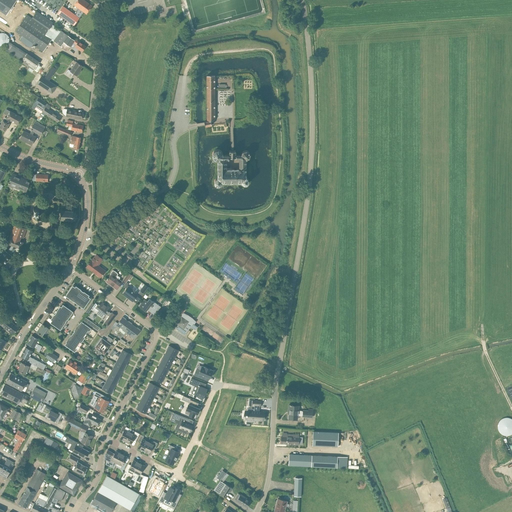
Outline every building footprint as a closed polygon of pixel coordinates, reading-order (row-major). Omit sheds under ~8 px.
[(0,0),(0,10),(7,15),(17,0),(0,0)] [(65,0),(43,0),(58,11),(65,0)] [(84,0),(77,0),(74,5),(86,14),(92,6),(84,0)] [(79,18),(63,6),(57,14),(74,26),(79,18)] [(75,39),(75,40),(68,35),(61,30),(56,27),(53,24),(54,23),(37,11),(32,18),(27,14),(15,31),(22,36),(19,40),(31,48),(34,44),(36,46),(36,47),(43,52),(50,42),(52,43),(53,41),(67,51),(70,47),(73,43),(76,45),(75,46),(82,52),(86,46),(78,41),(75,39)] [(1,46),(2,46),(4,46),(5,46),(6,45),(7,45),(8,44),(8,43),(9,42),(9,41),(9,40),(9,38),(9,37),(8,36),(8,35),(7,34),(6,34),(5,33),(4,33),(2,33),(1,33),(0,33),(0,45),(0,46),(1,46)] [(21,62),(34,70),(40,62),(27,53),(9,42),(4,49),(22,61),(21,62)] [(71,78),(74,74),(76,75),(83,66),(76,62),(70,71),(68,69),(65,74),(71,78)] [(49,70),(45,77),(49,80),(54,73),(49,70)] [(41,76),(36,83),(52,94),(57,86),(41,76)] [(207,121),(204,122),(205,124),(205,127),(212,126),(211,124),(211,123),(211,121),(215,120),(215,89),(215,76),(206,76),(207,121)] [(45,107),(42,112),(39,116),(33,112),(38,104),(43,107),(46,102),(38,97),(35,102),(27,114),(39,122),(45,114),(58,122),(61,117),(45,107)] [(67,109),(64,109),(63,113),(65,116),(82,119),(84,112),(82,112),(82,111),(81,110),(80,110),(78,110),(78,111),(67,109)] [(22,117),(10,110),(6,117),(5,117),(0,125),(0,128),(5,131),(10,121),(18,125),(22,117)] [(66,125),(72,126),(71,130),(82,132),(83,126),(73,123),(73,121),(67,120),(66,125)] [(44,129),(33,124),(30,130),(31,131),(30,134),(24,131),(20,139),(31,145),(35,137),(32,135),(34,132),(41,135),(44,129)] [(70,137),(72,132),(58,126),(56,131),(70,137)] [(74,148),(79,149),(81,137),(72,136),(71,143),(70,143),(69,146),(70,147),(72,147),(73,146),(74,146),(74,148)] [(236,150),(232,150),(229,150),(229,155),(225,155),(223,155),(223,153),(222,152),(222,151),(220,150),(219,149),(218,149),(216,149),(215,150),(214,151),(213,152),(212,153),(212,154),(212,156),(213,157),(213,158),(214,159),(216,160),(217,160),(217,162),(217,177),(216,178),(215,178),(214,179),(214,181),(214,182),(214,183),(215,184),(216,185),(217,186),(218,186),(219,186),(221,185),(222,184),(222,183),(223,182),(241,182),(242,183),(242,184),(243,184),(244,185),(245,185),(246,184),(247,184),(248,183),(249,182),(249,181),(249,180),(249,179),(248,178),(247,177),(246,177),(246,160),(248,160),(249,159),(250,158),(251,156),(251,155),(251,154),(250,152),(249,151),(248,150),(247,150),(245,150),(244,150),(243,151),(242,152),(241,153),(241,155),(240,155),(236,155),(236,150)] [(13,173),(8,186),(13,188),(14,186),(21,188),(20,189),(26,191),(30,181),(24,179),(24,180),(17,178),(18,175),(13,173)] [(61,219),(71,220),(74,220),(76,218),(77,216),(76,214),(75,212),(73,211),(62,209),(63,201),(53,200),(53,205),(39,204),(38,209),(35,209),(34,207),(33,208),(34,209),(34,214),(32,214),(33,215),(34,214),(35,214),(35,216),(36,217),(37,217),(37,221),(52,222),(51,228),(60,228),(61,219)] [(20,238),(24,239),(26,229),(14,225),(7,244),(12,245),(7,251),(5,250),(0,255),(0,265),(6,270),(15,259),(10,254),(14,246),(21,248),(23,242),(19,241),(20,238)] [(96,254),(86,267),(100,277),(105,270),(99,265),(103,259),(96,254)] [(111,275),(106,281),(110,284),(111,284),(113,286),(117,289),(123,281),(119,279),(120,277),(117,275),(118,274),(117,272),(115,271),(113,270),(110,274),(111,275)] [(122,280),(126,283),(132,275),(128,273),(122,280)] [(139,290),(137,292),(129,286),(124,293),(130,298),(129,299),(132,301),(135,297),(139,300),(144,294),(143,293),(148,287),(144,284),(139,291),(139,290)] [(72,285),(65,295),(74,301),(75,302),(84,308),(91,298),(88,296),(89,295),(84,291),(84,292),(81,290),(81,289),(76,286),(75,287),(72,285)] [(161,307),(154,302),(149,299),(147,302),(144,299),(139,306),(146,311),(147,309),(155,315),(161,307)] [(111,313),(108,311),(110,308),(104,303),(100,300),(95,307),(99,310),(96,313),(103,318),(106,314),(109,316),(104,322),(108,325),(116,315),(112,312),(111,313)] [(52,320),(50,322),(60,330),(66,321),(67,320),(73,311),(63,304),(61,306),(60,306),(56,311),(55,314),(54,314),(50,319),(52,320)] [(122,329),(128,321),(126,320),(126,319),(123,316),(118,323),(116,322),(115,324),(114,323),(111,328),(113,330),(117,325),(120,328),(119,330),(121,331),(122,329)] [(189,321),(181,316),(176,324),(178,325),(175,329),(185,335),(190,327),(195,330),(197,327),(195,326),(195,325),(194,325),(195,322),(192,320),(189,321)] [(0,324),(13,334),(19,327),(5,317),(0,322),(0,324)] [(129,320),(128,321),(122,329),(128,334),(134,326),(132,324),(132,323),(129,320)] [(76,327),(86,334),(88,331),(89,332),(91,329),(81,321),(79,324),(76,327)] [(49,329),(47,328),(48,328),(42,324),(36,332),(42,336),(44,333),(46,334),(49,329)] [(137,327),(137,328),(134,326),(128,334),(134,338),(141,329),(137,327)] [(73,333),(83,340),(85,337),(84,337),(86,334),(76,327),(74,330),(74,331),(73,333)] [(68,339),(78,346),(80,342),(81,343),(83,340),(73,333),(71,335),(68,339)] [(39,352),(42,347),(36,344),(39,339),(32,336),(27,344),(37,349),(36,351),(39,352)] [(78,346),(68,339),(66,342),(66,343),(64,345),(75,352),(77,349),(76,348),(78,346)] [(104,354),(111,345),(102,339),(95,347),(104,354)] [(166,349),(167,349),(166,352),(175,357),(178,350),(168,345),(166,349)] [(27,361),(37,366),(44,370),(46,365),(29,357),(33,351),(25,347),(21,356),(27,360),(27,361)] [(47,350),(44,355),(46,357),(45,357),(53,362),(54,362),(56,363),(57,361),(55,360),(58,356),(49,351),(47,350)] [(132,355),(131,354),(123,350),(119,356),(128,361),(129,358),(130,359),(132,355)] [(175,357),(166,352),(164,355),(162,358),(163,359),(171,363),(175,357)] [(116,363),(126,368),(127,364),(126,364),(128,361),(119,356),(116,363)] [(163,359),(162,358),(160,362),(161,362),(159,365),(168,370),(171,363),(163,359)] [(80,367),(73,362),(69,360),(65,367),(75,374),(80,367)] [(33,368),(22,363),(18,370),(25,374),(27,369),(31,371),(33,368)] [(112,369),(121,374),(123,371),(124,372),(126,368),(116,363),(112,369)] [(156,372),(165,376),(168,370),(159,365),(158,368),(157,368),(155,371),(156,372)] [(197,369),(194,375),(193,376),(204,380),(205,380),(203,379),(204,376),(209,378),(211,375),(213,371),(210,369),(205,367),(202,366),(200,370),(197,369)] [(121,377),(120,377),(121,374),(112,369),(109,376),(119,381),(121,377)] [(76,379),(77,380),(76,382),(81,385),(82,383),(83,383),(89,374),(84,370),(79,377),(78,376),(76,379)] [(161,383),(165,376),(156,372),(154,375),(153,374),(151,378),(161,383)] [(29,384),(26,383),(27,382),(11,373),(6,383),(22,391),(25,386),(27,387),(29,384)] [(117,385),(119,381),(109,376),(106,382),(114,387),(116,384),(117,385)] [(198,387),(194,395),(198,397),(198,398),(203,400),(207,390),(204,389),(206,384),(192,378),(189,383),(198,387)] [(113,390),(114,387),(106,382),(102,389),(112,394),(114,390),(113,390)] [(147,386),(148,386),(147,389),(155,394),(159,387),(149,382),(147,386)] [(5,384),(0,392),(0,393),(19,404),(21,400),(26,403),(29,398),(5,384)] [(78,396),(81,388),(74,385),(72,388),(73,390),(73,391),(74,392),(74,394),(78,396)] [(85,386),(81,392),(87,396),(90,389),(85,386)] [(155,394),(147,389),(145,392),(144,391),(142,395),(152,400),(155,394)] [(34,390),(30,397),(36,400),(41,402),(44,396),(34,390)] [(103,412),(109,402),(102,398),(103,395),(96,392),(94,396),(97,397),(92,406),(100,410),(100,411),(103,412)] [(140,402),(149,407),(152,400),(142,395),(141,399),(140,402)] [(0,403),(0,402),(0,418),(2,419),(4,416),(4,415),(8,408),(0,403)] [(149,407),(140,402),(138,405),(137,405),(136,408),(145,413),(149,407)] [(89,427),(91,424),(93,425),(94,424),(97,426),(98,425),(100,424),(101,423),(100,421),(101,420),(95,417),(95,416),(87,411),(89,408),(81,403),(78,409),(86,413),(88,414),(83,423),(89,427)] [(197,414),(199,408),(188,404),(185,413),(189,414),(189,415),(194,417),(195,414),(197,414)] [(303,411),(298,410),(298,406),(289,405),(289,410),(290,410),(290,412),(289,411),(289,418),(297,419),(297,416),(302,416),(302,417),(312,418),(313,409),(308,409),(308,410),(303,410),(303,411)] [(259,412),(259,406),(254,406),(254,409),(247,408),(247,411),(247,414),(246,414),(246,416),(246,419),(247,419),(247,422),(255,422),(255,420),(263,420),(263,412),(259,412)] [(20,413),(14,409),(10,416),(18,421),(22,415),(20,413)] [(57,423),(62,414),(59,412),(58,414),(50,411),(47,416),(50,418),(50,419),(57,423)] [(190,432),(193,425),(187,423),(189,419),(174,413),(172,417),(176,418),(175,422),(178,423),(177,426),(180,427),(179,428),(180,428),(179,430),(187,433),(188,431),(190,432)] [(505,435),(507,436),(509,435),(510,435),(511,434),(511,418),(511,419),(510,418),(509,418),(507,417),(505,418),(504,418),(502,419),(501,420),(500,421),(499,422),(498,423),(498,425),(498,427),(498,428),(498,430),(499,431),(500,432),(501,433),(502,434),(504,435),(505,435)] [(70,429),(77,433),(82,424),(70,418),(67,424),(72,426),(70,429)] [(126,441),(130,432),(125,430),(126,427),(123,426),(121,431),(123,433),(120,438),(126,441)] [(26,434),(18,430),(14,437),(18,440),(17,443),(20,445),(26,434)] [(92,436),(85,433),(83,431),(81,431),(80,437),(82,439),(81,442),(88,445),(92,436)] [(338,439),(338,432),(313,431),(313,445),(338,446),(338,439)] [(130,432),(126,441),(131,444),(134,438),(137,439),(139,434),(135,432),(134,434),(130,432)] [(281,436),(281,444),(286,444),(298,445),(299,435),(287,434),(287,437),(281,436)] [(144,451),(148,442),(143,439),(144,436),(141,435),(138,441),(141,442),(138,448),(144,451)] [(69,449),(73,451),(73,452),(83,457),(85,454),(87,455),(89,452),(82,448),(83,445),(67,437),(65,441),(71,444),(69,449)] [(53,440),(50,446),(56,449),(59,443),(53,440)] [(148,442),(144,451),(149,453),(152,447),(155,449),(157,443),(155,442),(154,441),(153,441),(152,442),(151,442),(151,443),(148,442)] [(165,460),(173,464),(179,452),(174,450),(175,447),(170,444),(168,448),(170,449),(165,460)] [(110,451),(107,450),(104,456),(105,459),(112,463),(113,461),(117,463),(121,454),(116,451),(113,456),(111,455),(112,452),(110,451)] [(0,475),(6,479),(7,477),(10,470),(7,468),(8,467),(11,463),(13,464),(14,463),(7,459),(4,465),(4,466),(0,463),(0,459),(2,456),(0,454),(0,475)] [(121,454),(117,463),(122,466),(121,469),(123,470),(126,464),(124,463),(127,457),(121,454)] [(289,454),(289,465),(311,466),(337,468),(337,467),(347,468),(347,457),(337,456),(312,455),(289,454)] [(71,455),(68,460),(76,464),(76,467),(74,471),(79,474),(80,473),(83,475),(87,467),(77,462),(78,458),(71,455)] [(133,475),(139,463),(133,460),(130,466),(127,465),(125,471),(127,472),(132,475),(133,475)] [(139,463),(133,475),(135,476),(136,478),(135,480),(142,483),(144,476),(140,474),(144,466),(139,463)] [(32,501),(38,489),(46,474),(37,469),(18,504),(26,508),(30,500),(32,501)] [(73,495),(81,481),(67,473),(59,486),(73,495)] [(133,511),(142,496),(107,476),(90,505),(102,511),(110,511),(116,502),(133,511)] [(158,495),(165,482),(156,478),(149,491),(158,495)] [(232,488),(220,481),(213,490),(226,498),(232,488)] [(46,496),(48,498),(53,488),(48,485),(44,493),(47,494),(46,496)] [(65,492),(58,487),(57,489),(53,488),(48,498),(46,502),(43,508),(41,506),(37,511),(59,511),(60,511),(59,510),(58,509),(57,509),(52,507),(54,502),(56,503),(58,499),(61,501),(65,492)] [(174,503),(180,490),(175,488),(174,489),(170,487),(168,492),(167,491),(164,498),(174,503)] [(234,499),(237,500),(236,501),(247,507),(251,502),(247,499),(248,498),(241,494),(240,495),(238,493),(234,499)] [(46,502),(38,498),(35,504),(34,503),(30,510),(34,511),(37,511),(41,506),(43,508),(46,502)] [(278,503),(276,511),(280,511),(283,511),(287,501),(278,499),(277,503),(278,503)] [(449,500),(443,501),(445,509),(451,507),(449,500)]
